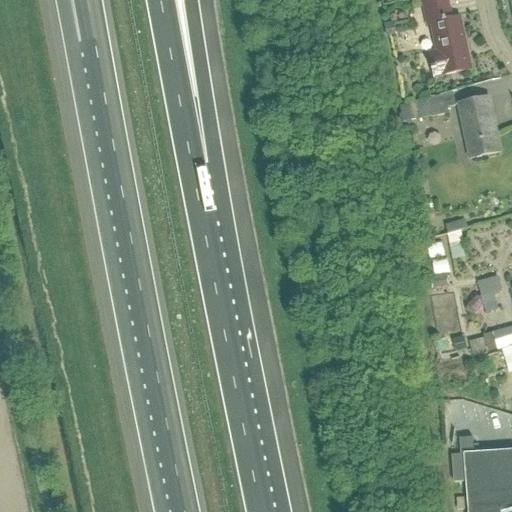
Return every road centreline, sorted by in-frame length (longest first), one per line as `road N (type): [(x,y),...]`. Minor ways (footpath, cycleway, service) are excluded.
road 1 (motorway): [(94,40),(185,511)]
road 2 (motorway): [(265,511),(178,69)]
